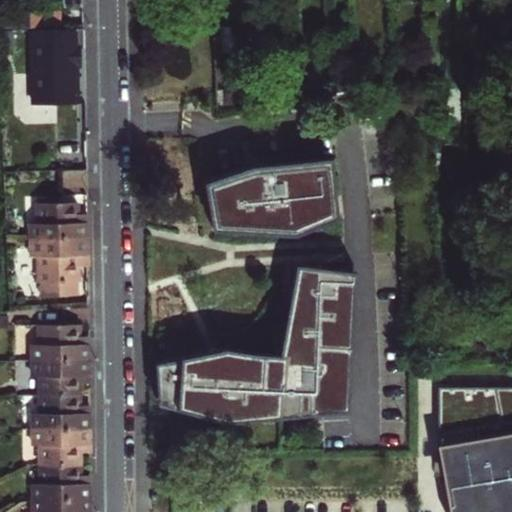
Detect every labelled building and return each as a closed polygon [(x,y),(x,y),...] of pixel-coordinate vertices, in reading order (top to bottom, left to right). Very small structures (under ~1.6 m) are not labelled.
[(30,12),(0,12),(0,28),(31,28),(30,12)] [(83,28),(33,29),(35,104),(77,103),(76,67),(76,49),(81,49),(83,49),(83,28)] [(406,75),(406,60),(396,60),(397,75),(406,75)] [(331,80),(334,92),(348,89),(346,77),(331,80)] [(307,85),(309,100),(330,95),(328,81),(307,85)] [(228,98),(217,101),(218,118),(229,115),(228,98)] [(200,182),(208,230),(290,233),(335,217),(328,158),(248,167),(200,182)] [(31,223),(31,239),(88,237),(87,214),(78,215),(77,203),(38,203),(38,223),(31,223)] [(88,237),(31,239),(32,255),(39,255),(40,283),(42,283),(78,282),(79,282),(79,267),(88,267),(88,237)] [(160,259),(159,295),(188,296),(190,260),(160,259)] [(155,362),(157,404),(227,420),(242,419),(241,409),(277,412),(277,416),(321,412),(321,396),(348,398),(351,270),(292,263),(279,353),(252,355),(226,347),(155,362)] [(42,283),(42,296),(78,295),(78,282),(42,283)] [(201,321),(228,322),(228,306),(201,305),(201,321)] [(0,316),(0,327),(9,328),(9,317),(0,316)] [(33,344),(33,360),(90,360),(90,336),(80,336),(80,324),(41,324),(41,344),(33,344)] [(477,356),(476,341),(444,341),(445,357),(477,356)] [(41,395),(81,394),(81,383),(90,383),(90,360),(33,360),(34,376),(41,376),(41,395)] [(511,511),(511,385),(436,386),(436,481),(443,481),(448,511),(511,511)] [(34,429),(91,429),(90,405),(81,405),(81,394),(41,395),(41,413),(34,413),(34,429)] [(348,409),(348,398),(321,396),(321,412),(348,409)] [(242,419),(277,416),(277,412),(241,409),(242,419)] [(42,445),(42,464),(81,464),(81,452),(91,452),(91,429),(34,429),(34,445),(42,445)] [(35,484),(35,499),(91,499),(91,476),(82,476),(81,464),(42,464),(42,483),(35,484)] [(255,489),(254,468),(224,469),(225,490),(255,489)] [(91,511),(91,499),(35,499),(34,511),(91,511)]
